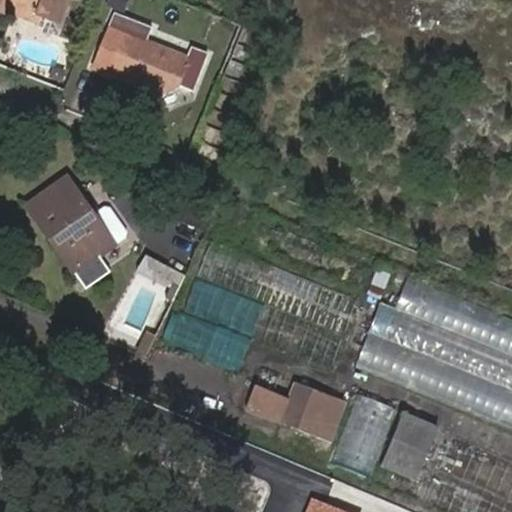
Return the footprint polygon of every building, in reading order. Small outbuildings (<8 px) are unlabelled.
[(0,0),(0,11),(41,26),(51,0),(0,0)] [(51,0),(41,26),(47,29),(50,22),(67,29),(76,6),(70,3),(71,0),(51,0)] [(124,10),(127,0),(107,0),(106,5),(124,10)] [(198,63),(137,38),(124,75),(161,91),(164,104),(191,86),(198,63)] [(85,186),(46,215),(94,280),(134,250),(85,186)] [(197,272),(151,251),(144,266),(190,287),(197,272)] [(384,291),(389,274),(375,270),(370,287),(384,291)] [(355,373),(511,420),(511,319),(404,287),(397,310),(377,304),(355,373)] [(160,327),(152,344),(161,347),(168,332),(160,327)] [(369,400),(320,381),(312,399),(276,385),(267,407),(351,440),(369,400)] [(413,417),(380,402),(361,443),(395,459),(413,417)] [(511,451),(424,415),(403,462),(511,506),(511,451)]
